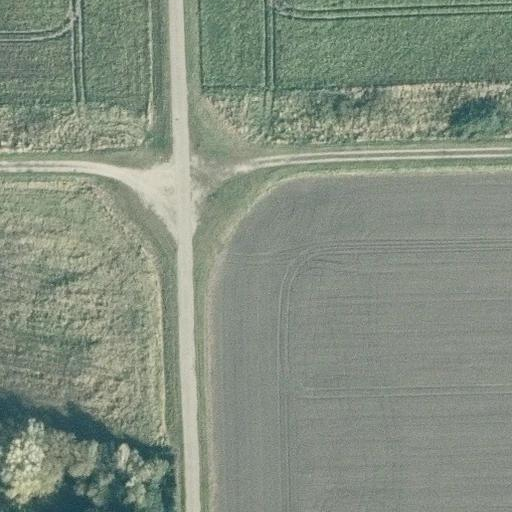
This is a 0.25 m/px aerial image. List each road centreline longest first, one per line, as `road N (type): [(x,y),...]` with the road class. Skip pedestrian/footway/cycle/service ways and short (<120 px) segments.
road 1 (unclassified): [(194,511),(177,0)]
road 2 (track): [(183,178),(511,166)]
road 3 (track): [(182,164),(0,168)]
